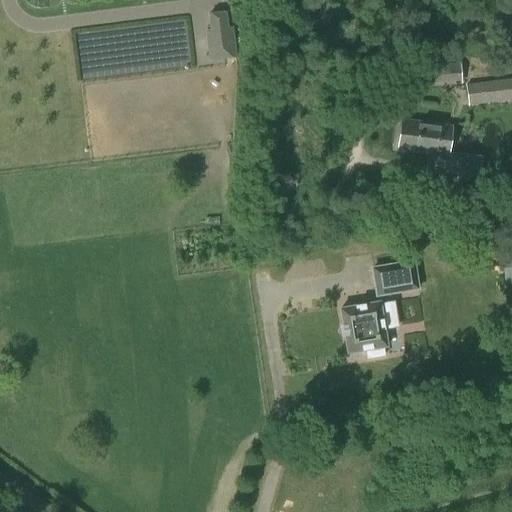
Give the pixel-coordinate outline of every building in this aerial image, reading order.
[(210,30),(205,30),(208,61),(236,57),(233,27),(228,28),(226,12),(208,15),(210,30)] [(420,87),(461,84),(459,63),(418,66),(420,87)] [(468,105),(511,100),(511,80),(466,85),(468,105)] [(479,180),(483,157),(448,152),(451,126),(402,119),(397,149),(436,155),(434,173),(479,180)] [(504,286),(511,284),(511,250),(500,251),(504,286)] [(417,254),(373,262),(378,291),(422,283),(417,254)] [(337,308),(345,355),(365,352),(366,360),(385,357),(384,349),(387,349),(384,330),(399,327),(394,301),(380,303),(379,301),(337,308)]
